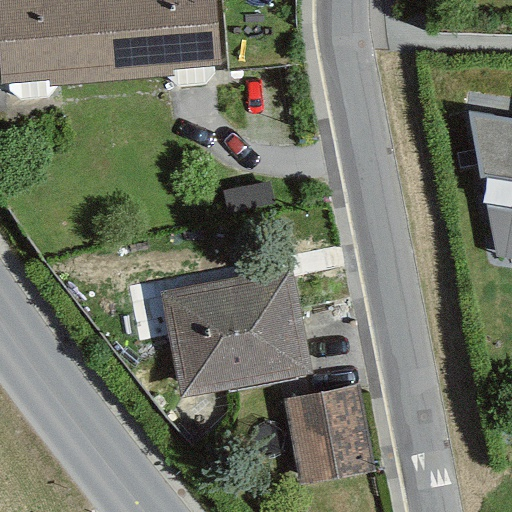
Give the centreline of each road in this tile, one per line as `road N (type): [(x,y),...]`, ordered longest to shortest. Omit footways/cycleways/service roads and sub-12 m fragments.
road 1 (residential): [(343,0),(346,66),(433,511)]
road 2 (secondary): [(0,315),(149,511)]
